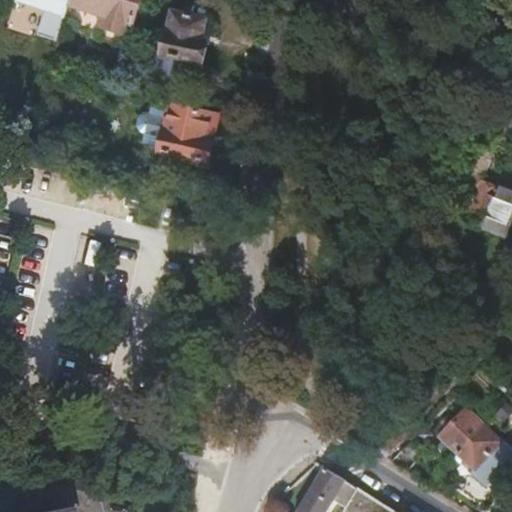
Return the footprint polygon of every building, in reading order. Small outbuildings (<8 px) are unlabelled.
[(65,18),(66,18),(71,4),(72,0),(19,0),(19,3),(20,4),(21,0),(30,0),(66,12),(65,18)] [(143,0),(72,0),(71,4),(105,16),(102,26),(132,35),(143,0)] [(175,13),(165,55),(158,53),(153,75),(182,81),(188,59),(202,62),(206,43),(202,41),(206,20),(175,13)] [(164,139),(171,108),(153,103),(150,115),(145,114),(140,118),(138,127),(141,133),(146,134),(144,145),(150,146),(150,148),(162,150),(164,139)] [(206,141),(212,115),(172,106),(171,108),(164,139),(162,150),(161,152),(207,162),(212,142),(206,141)] [(508,235),(511,224),(511,213),(506,211),(511,195),(511,192),(472,177),(463,198),(476,203),(470,220),(508,235)] [(485,427),(490,422),(484,417),(480,422),(467,411),(458,421),(448,412),(433,428),(443,437),(442,438),(445,441),(439,449),(445,455),(440,461),(447,467),(455,459),(485,427)] [(485,427),(455,459),(487,488),(503,470),(510,463),(495,450),(502,443),(485,427)] [(398,438),(390,430),(374,446),(387,457),(402,441),(398,438)] [(427,449),(415,438),(392,462),(407,472),(427,449)] [(511,464),(510,463),(503,470),(508,475),(511,471),(511,464)] [(342,511),(393,511),(356,490),(345,483),(325,471),(324,470),(299,511),(328,511),(332,505),(342,511)]
